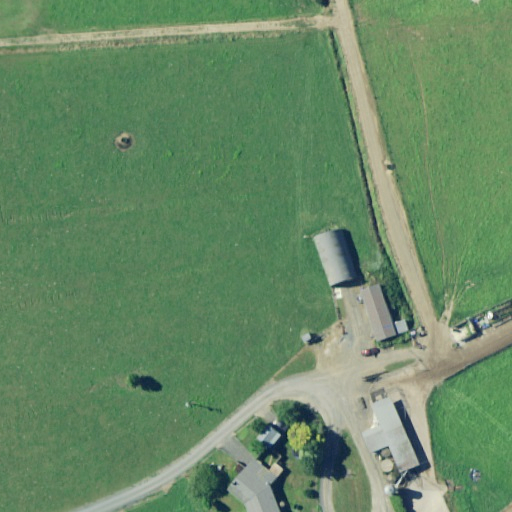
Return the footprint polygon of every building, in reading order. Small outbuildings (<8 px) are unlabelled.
[(359,278),(344,231),(316,240),(332,287),(359,278)] [(384,286),(364,293),(365,296),(359,298),(361,304),(367,302),(378,335),(373,337),(375,344),(411,332),(408,320),(396,324),(384,286)] [(424,465),(394,398),(375,407),(384,426),(366,434),(375,454),(392,446),(404,474),(424,465)] [(284,436),(271,426),(261,439),(274,449),(284,436)] [(279,478),(258,460),(231,491),(249,506),(251,511),(282,511),(273,486),(279,478)]
